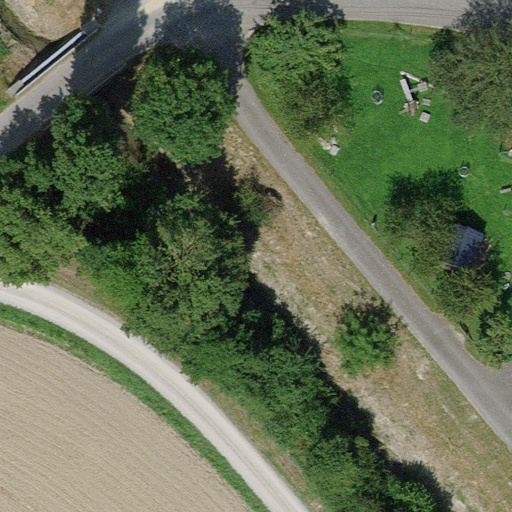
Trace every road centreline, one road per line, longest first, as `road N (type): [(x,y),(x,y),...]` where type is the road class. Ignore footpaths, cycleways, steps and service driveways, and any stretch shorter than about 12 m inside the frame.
road 1 (unclassified): [(0,146),(179,14),(268,3),(458,11),(511,22)]
road 2 (track): [(176,0),(287,166),(511,429)]
road 3 (track): [(287,511),(162,365),(52,309),(0,295)]
